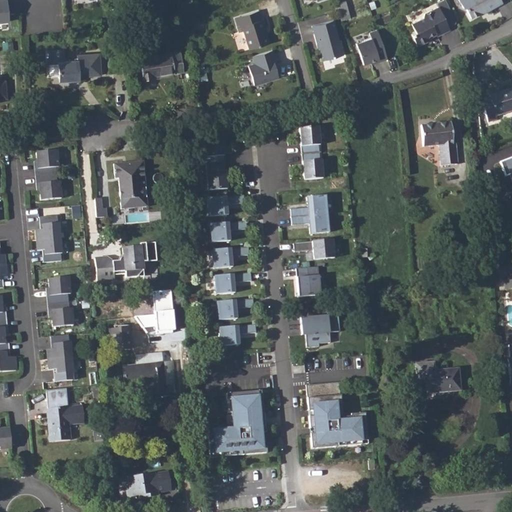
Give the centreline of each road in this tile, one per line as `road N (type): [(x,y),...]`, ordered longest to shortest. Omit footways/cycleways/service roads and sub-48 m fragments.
road 1 (residential): [(265,147),(296,511)]
road 2 (residential): [(511,27),(420,71),(310,102)]
road 3 (residential): [(310,102),(99,133)]
road 4 (residential): [(18,229),(32,381),(17,387),(16,401)]
road 5 (residential): [(511,497),(353,511)]
